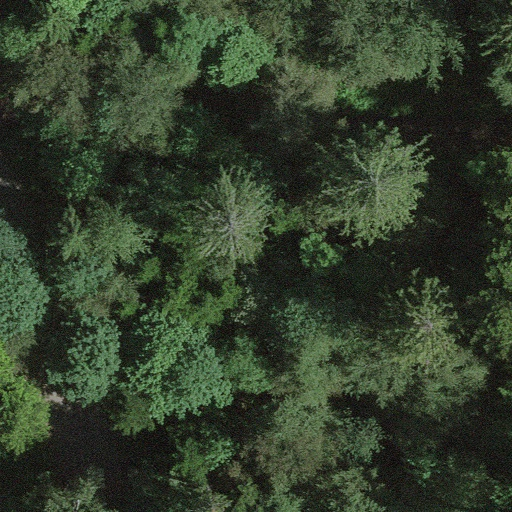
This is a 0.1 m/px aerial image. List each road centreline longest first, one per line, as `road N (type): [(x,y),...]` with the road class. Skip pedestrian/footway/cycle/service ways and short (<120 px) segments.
road 1 (track): [(511,129),(156,142),(0,111)]
road 2 (unclassified): [(0,200),(129,511)]
